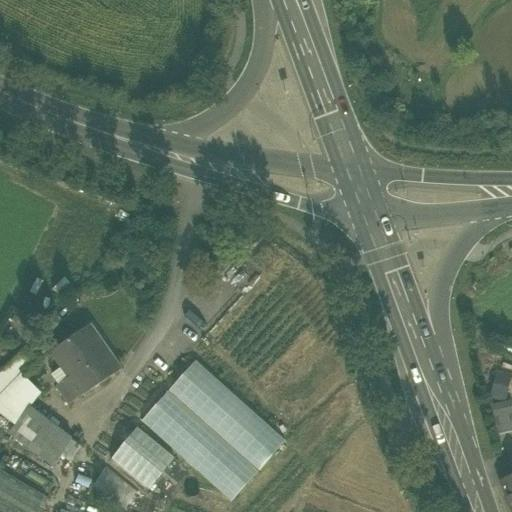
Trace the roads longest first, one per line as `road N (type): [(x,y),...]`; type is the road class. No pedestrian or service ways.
road 1 (tertiary): [(95,130),(199,174),(370,217)]
road 2 (secondary): [(444,424),(439,295),(458,249),(508,207)]
road 3 (secondary): [(444,424),(370,217)]
road 4 (tertiary): [(353,171),(159,141)]
road 5 (secondary): [(264,0),(263,47),(240,95),(159,141)]
road 6 (secondary): [(353,171),(289,0)]
road 7 (tertiary): [(511,180),(353,171)]
road 8 (tertiary): [(370,217),(508,207)]
